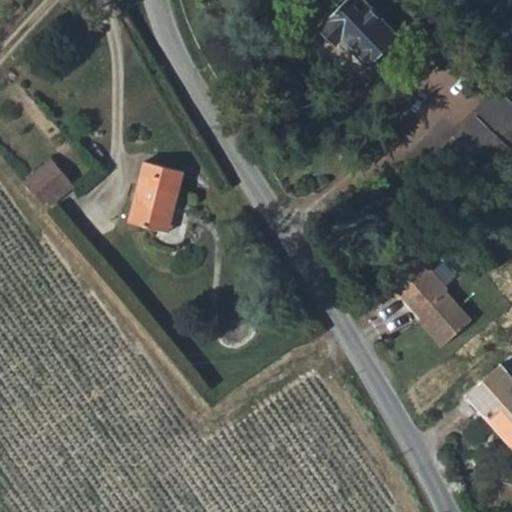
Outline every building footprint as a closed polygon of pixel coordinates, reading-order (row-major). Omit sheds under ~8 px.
[(365,60),(398,31),(371,0),(337,0),(318,17),(334,36),(340,31),(365,60)] [(453,136),(450,134),(426,160),(462,194),(487,169),(511,141),(511,99),(497,87),(453,136)] [(77,182),(81,179),(58,152),(55,155),(77,182)] [(28,178),(50,205),(77,182),(55,155),(28,178)] [(192,172),(154,162),(138,222),(177,232),(192,172)] [(448,347),(480,319),(424,254),(392,282),(448,347)] [(511,380),(501,367),(469,395),(511,443),(511,380)]
